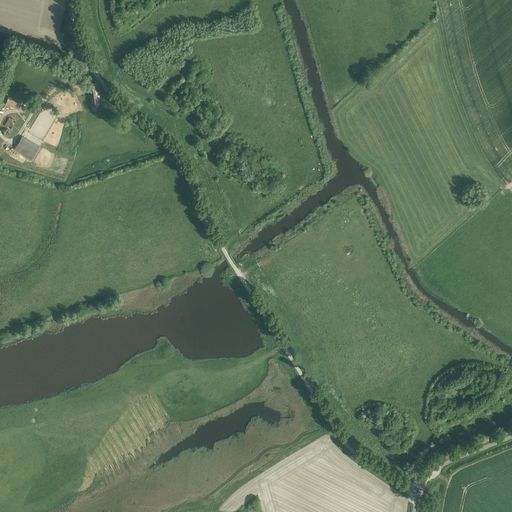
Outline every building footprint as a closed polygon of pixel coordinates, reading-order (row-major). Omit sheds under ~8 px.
[(101,109),(97,83),(87,84),(90,111),(101,109)] [(22,102),(8,97),(5,104),(14,107),(15,106),(19,108),(22,102)] [(10,130),(15,121),(9,117),(4,125),(10,130)] [(8,137),(11,131),(7,128),(3,134),(8,137)] [(22,136),(14,149),(31,160),(39,146),(22,136)]
